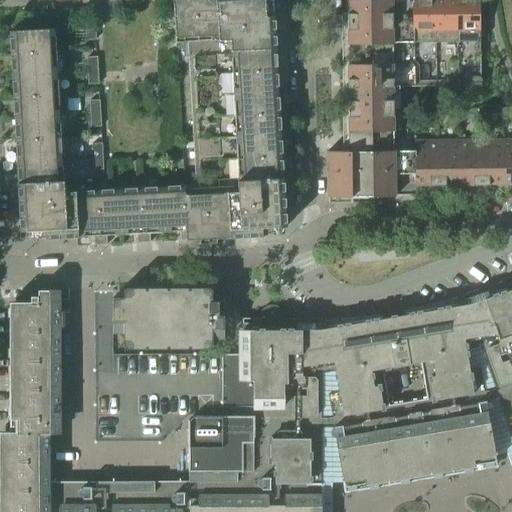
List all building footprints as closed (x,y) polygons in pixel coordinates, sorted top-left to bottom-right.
[(231,52),(235,137),(238,180),(237,180),(238,192),(227,192),(227,193),(216,193),(185,195),(184,186),(76,192),(76,191),(64,192),(64,181),(63,181),(55,29),(9,31),(18,183),(17,183),(20,232),(45,231),(45,239),(78,238),(78,237),(93,236),(94,246),(107,245),(106,236),(136,234),(137,243),(150,243),(149,233),(179,231),(180,241),(219,239),(229,238),(229,239),(263,237),(262,228),(287,226),(284,178),(276,49),(275,16),(266,16),(264,0),(172,0),(175,43),(188,42),(199,41),(198,37),(218,36),(218,41),(229,40),(230,51),(231,52)] [(346,0),(347,54),(347,64),(348,136),(358,136),(358,131),(370,131),(370,150),(348,151),(327,152),(328,197),(417,196),(417,186),(511,185),(511,140),(414,141),(414,151),(394,151),(393,108),(393,85),(392,54),(392,43),(478,42),(478,43),(479,43),(478,0),(346,0)] [(85,27),(85,28),(86,40),(96,40),(95,26),(85,27)] [(196,185),(184,186),(185,195),(216,193),(227,193),(227,192),(238,192),(237,180),(238,180),(235,137),(231,52),(230,51),(229,40),(218,41),(218,36),(198,37),(199,41),(188,42),(196,185)] [(469,81),(480,81),(479,45),(479,43),(478,43),(478,42),(392,43),(392,54),(393,85),(442,86),(469,86),(469,81)] [(87,58),(88,71),(98,71),(97,58),(87,58)] [(98,71),(88,71),(88,84),(98,84),(98,71)] [(89,101),(90,114),(100,114),(99,101),(89,101)] [(100,114),(90,114),(91,127),(101,127),(100,114)] [(92,144),(92,157),(102,157),(102,144),(92,144)] [(102,157),(92,157),(93,170),(103,170),(102,157)] [(54,434),(54,360),(59,360),(59,328),(64,328),(64,314),(64,313),(61,313),(61,290),(38,290),(38,296),(31,296),(31,302),(9,302),(10,370),(9,432),(0,431),(0,511),(320,511),(321,498),(322,498),(322,484),(317,484),(317,471),(317,465),(316,363),(326,361),(334,360),(341,396),(347,436),(335,438),(344,486),(346,486),(347,491),(356,489),(355,484),(365,483),(366,486),(368,485),(369,490),(378,489),(377,481),(399,477),(400,485),(409,483),(408,479),(411,478),(410,475),(429,472),(430,475),(432,475),(433,479),(442,477),(441,470),(462,466),(464,474),(473,473),(472,465),(484,462),(485,467),(494,466),(493,461),(495,461),(487,412),(475,414),(472,394),(473,394),(464,338),(472,337),(480,335),(511,426),(511,288),(489,297),(487,292),(470,298),(472,303),(467,305),(463,305),(400,316),(326,329),(319,330),(314,330),(314,324),(296,324),(296,325),(279,309),(275,306),(271,305),(267,306),(263,309),(260,313),(259,317),(259,318),(242,319),(242,325),(242,335),(247,335),(247,341),(242,341),(242,355),(221,355),(221,417),(192,417),(192,418),(190,420),(188,420),(188,472),(188,481),(131,482),(131,487),(119,487),(119,507),(120,509),(112,509),(112,487),(106,487),(106,482),(49,482),(48,434),(54,434)] [(123,346),(126,346),(126,347),(145,347),(145,346),(147,346),(147,347),(167,347),(167,346),(169,346),(169,347),(188,347),(188,346),(190,346),(190,347),(210,346),(212,346),(212,339),(224,339),(223,316),(223,302),(212,302),(212,290),(210,290),(210,289),(190,289),(190,290),(188,290),(188,289),(169,289),(169,290),(166,290),(166,289),(147,289),(147,290),(145,290),(145,289),(125,289),(125,290),(123,290),(123,298),(112,298),(112,333),(123,333),(123,346)]
